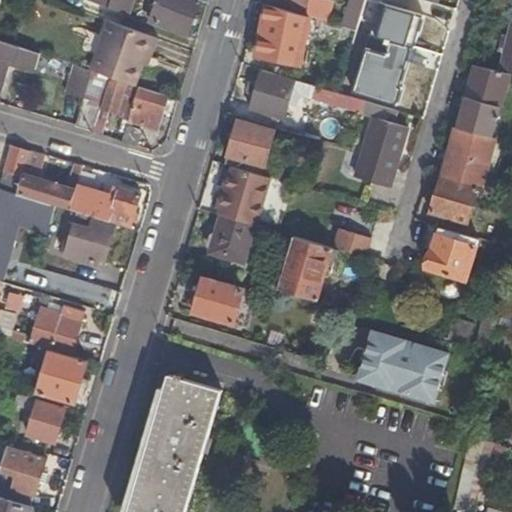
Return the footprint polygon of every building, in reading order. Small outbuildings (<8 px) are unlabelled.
[(112,0),(109,10),(127,15),(132,0),(112,0)] [(201,2),(195,0),(158,0),(149,22),(186,37),(201,2)] [(268,0),(268,2),(304,12),(303,15),(316,19),(318,20),(330,23),(336,3),(327,0),(268,0)] [(352,0),(345,27),(349,28),(356,31),(365,0),(352,0)] [(365,0),(356,31),(372,36),(373,36),(384,0),(386,0),(400,4),(400,0),(365,0)] [(303,15),(267,5),(257,56),(280,60),(283,43),(296,46),(303,15)] [(109,21),(104,19),(98,35),(103,37),(109,21)] [(330,23),(318,20),(315,31),(346,39),(349,28),(345,27),(330,23)] [(109,21),(103,37),(91,70),(91,71),(109,77),(137,86),(144,65),(154,37),(109,21)] [(372,36),(356,31),(351,47),(366,51),(372,36)] [(511,72),(511,32),(510,38),(507,52),(503,70),(511,72)] [(159,39),(154,37),(144,65),(149,67),(159,39)] [(0,89),(9,60),(13,61),(15,62),(19,47),(0,40),(0,89)] [(40,55),(19,47),(15,62),(13,61),(12,64),(35,71),(40,55)] [(85,97),(91,71),(73,65),(66,91),(85,97)] [(471,65),(463,96),(467,97),(499,104),(504,84),(494,82),(489,80),(491,70),(471,65)] [(109,77),(91,71),(85,97),(77,124),(94,129),(109,77)] [(336,93),(262,71),(248,119),(260,123),(271,126),(273,117),(286,120),(294,92),(365,113),(368,102),(347,96),(336,93)] [(342,76),(336,93),(347,96),(353,79),(342,76)] [(116,114),(125,86),(111,82),(102,110),(116,114)] [(157,131),(169,97),(139,87),(128,121),(157,131)] [(467,97),(457,129),(491,137),(501,105),(499,104),(467,97)] [(396,124),(400,112),(368,102),(365,113),(364,115),(377,119),(396,124)] [(239,119),(226,164),(232,167),(262,175),(277,128),(271,126),(260,123),(259,125),(239,119)] [(410,128),(396,124),(377,119),(360,178),(392,187),(410,128)] [(122,141),(138,145),(144,130),(127,125),(122,141)] [(479,186),(480,187),(494,140),(454,130),(442,171),(441,176),(479,186)] [(30,151),(13,146),(0,186),(0,187),(71,209),(77,187),(84,167),(75,164),(68,189),(37,180),(22,176),(30,151)] [(45,155),(30,151),(22,176),(37,180),(45,155)] [(262,175),(232,167),(231,171),(229,170),(218,208),(220,208),(218,215),(222,216),(255,226),(257,226),(270,177),(262,175)] [(468,223),(477,194),(479,186),(441,176),(430,213),(459,221),(458,226),(462,227),(464,223),(468,223)] [(477,194),(511,203),(511,195),(480,187),(479,186),(477,194)] [(77,187),(71,209),(80,212),(95,217),(117,223),(121,224),(132,228),(142,195),(120,189),(118,194),(115,203),(110,201),(102,199),(103,195),(77,187)] [(115,203),(118,194),(113,193),(110,201),(115,203)] [(95,217),(80,212),(68,253),(104,265),(117,223),(95,217)] [(255,226),(222,216),(212,253),(244,262),(255,226)] [(319,244),(331,248),(362,256),(367,238),(324,227),(319,244)] [(476,244),(437,235),(429,269),(467,278),(476,244)] [(294,237),(277,290),(316,301),(331,248),(319,244),(294,237)] [(235,323),(245,290),(204,279),(195,312),(235,323)] [(12,289),(7,307),(22,311),(27,293),(12,289)] [(373,316),(397,323),(406,296),(381,289),(373,316)] [(257,294),(245,290),(235,323),(247,326),(257,294)] [(85,313),(65,307),(63,315),(43,308),(32,345),(72,355),(85,313)] [(2,330),(14,333),(18,311),(6,309),(2,330)] [(483,323),(478,348),(490,351),(497,321),(490,319),(489,324),(483,323)] [(448,353),(370,329),(355,378),(433,402),(448,353)] [(450,329),(447,339),(468,345),(470,335),(450,329)] [(76,404),(88,362),(52,351),(39,392),(76,404)] [(485,381),(499,388),(503,378),(490,372),(485,381)] [(184,511),(221,391),(168,375),(127,511),(184,511)] [(37,402),(38,399),(18,392),(14,406),(34,412),(37,402)] [(65,411),(37,402),(34,412),(28,434),(55,443),(65,411)] [(478,409),(477,417),(487,420),(489,411),(478,409)] [(477,417),(475,425),(474,433),(484,437),(487,420),(477,417)] [(487,442),(468,438),(460,470),(480,476),(487,442)] [(10,502),(32,507),(46,460),(8,448),(4,461),(21,467),(19,473),(14,472),(12,479),(16,480),(10,502)] [(4,461),(0,472),(0,498),(10,502),(16,480),(12,479),(14,472),(19,473),(21,467),(4,461)] [(0,511),(31,511),(33,508),(32,507),(10,502),(0,498),(0,511)]
